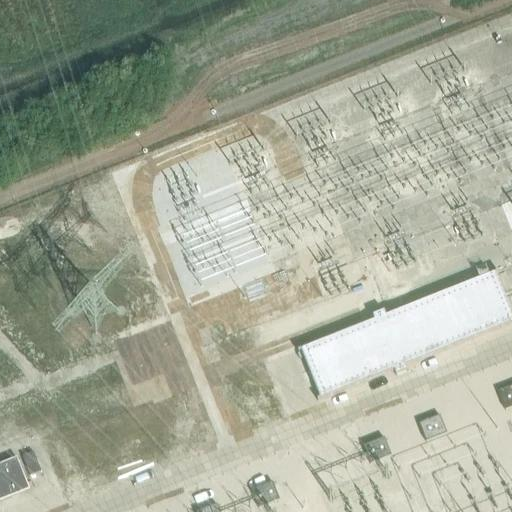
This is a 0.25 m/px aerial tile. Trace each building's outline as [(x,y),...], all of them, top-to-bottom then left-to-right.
[(371,317),(373,322),(298,352),(318,402),(393,372),(395,377),(408,372),(406,366),(511,324),(511,311),(497,273),(386,317),(384,312),(371,317)] [(511,409),(511,387),(498,393),(506,412),(511,409)] [(447,435),(439,416),(418,425),(426,443),(447,435)] [(390,457),(383,439),(363,447),(370,465),(390,457)] [(33,453),(22,458),(30,478),(41,473),(33,453)] [(0,465),(0,502),(29,491),(16,459),(0,465)] [(280,501),(272,483),(251,492),(258,510),(280,501)]
